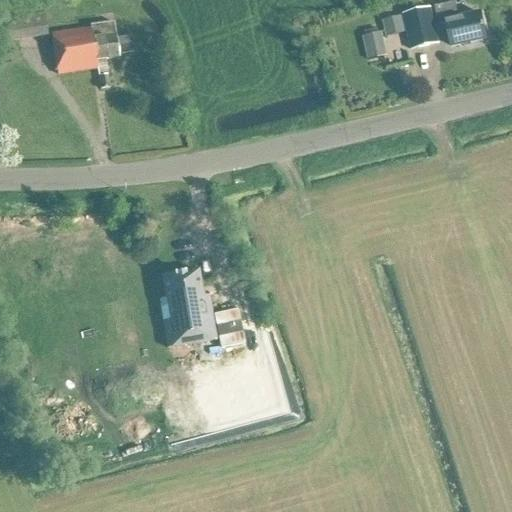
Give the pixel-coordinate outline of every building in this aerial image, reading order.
[(452,48),(487,40),(481,15),(459,20),(455,4),(435,9),(439,26),(446,24),(452,48)] [(7,43),(47,36),(43,9),(3,15),(7,43)] [(411,52),(440,46),(431,9),(402,16),(411,52)] [(386,38),(405,33),(401,18),(382,22),(386,38)] [(119,59),(119,56),(133,54),(131,38),(116,40),(116,37),(114,24),(90,27),(90,30),(51,35),(57,76),(97,70),(100,90),(109,89),(105,61),(119,59)] [(167,350),(215,342),(204,277),(198,279),(197,273),(162,278),(165,300),(159,301),(167,350)] [(237,311),(213,316),(220,350),(244,345),(237,311)] [(239,420),(265,414),(254,366),(227,373),(239,420)]
